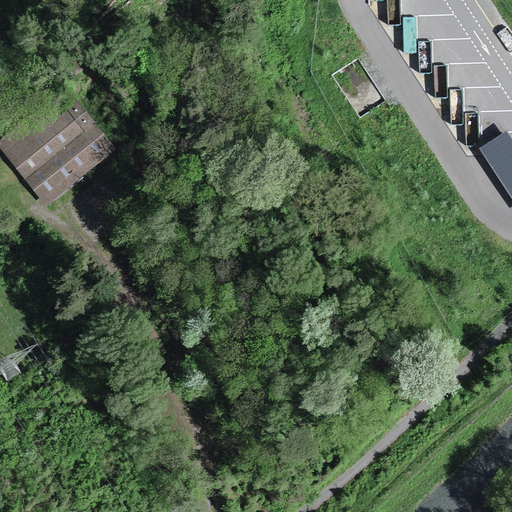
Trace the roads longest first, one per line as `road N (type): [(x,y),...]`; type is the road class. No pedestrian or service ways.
road 1 (track): [(213,511),(164,356),(106,263),(37,208)]
road 2 (unclassified): [(293,511),(511,317)]
